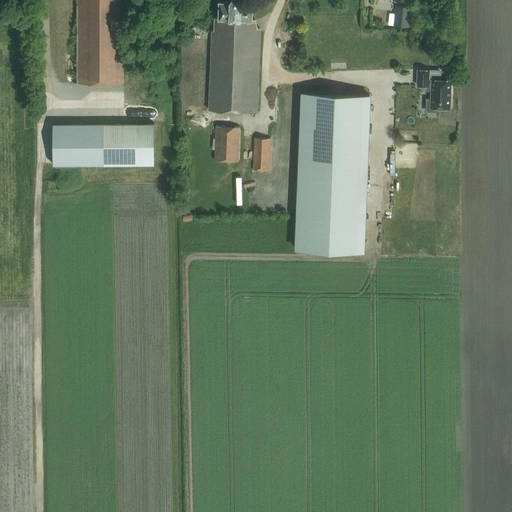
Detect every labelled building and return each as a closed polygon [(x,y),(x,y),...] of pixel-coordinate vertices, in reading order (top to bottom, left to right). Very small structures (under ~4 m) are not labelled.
[(78,0),(78,7),(78,85),(125,85),(124,0),(78,0)] [(257,114),(260,30),(258,31),(255,23),(252,23),(252,6),(242,6),(240,0),(233,0),(231,5),(221,5),(220,21),(215,21),(215,33),(212,33),(209,113),(257,114)] [(396,5),(394,25),(410,26),(412,6),(396,5)] [(191,29),(193,33),(202,29),(200,25),(191,29)] [(418,69),(417,85),(429,85),(429,70),(418,69)] [(451,108),(451,80),(432,80),(431,107),(451,108)] [(365,251),(371,94),(301,91),(295,248),(365,251)] [(456,124),(456,108),(447,108),(447,124),(456,124)] [(240,126),(215,125),(214,160),(239,161),(240,126)] [(54,127),(54,167),(155,166),(155,126),(104,126),(54,127)] [(271,138),(254,137),(253,169),(270,170),(271,138)]
